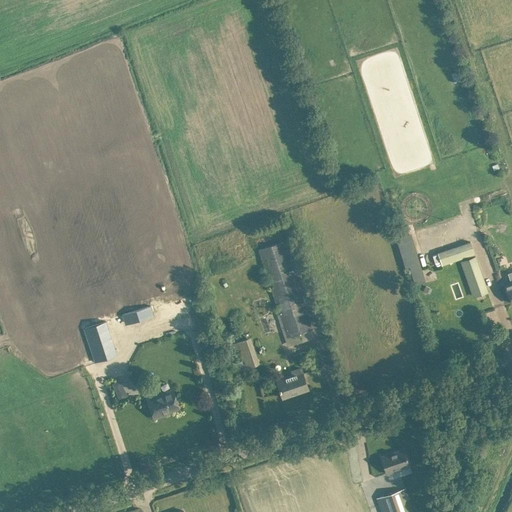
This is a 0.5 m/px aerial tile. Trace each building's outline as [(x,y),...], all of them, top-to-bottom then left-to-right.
[(452,72),(454,81),(461,80),(459,70),(452,72)] [(21,147),(48,148),(50,116),(23,115),(21,147)] [(163,301),(189,294),(150,143),(125,149),(132,174),(130,175),(163,301)] [(40,191),(57,253),(60,253),(80,328),(104,321),(68,184),(40,191)] [(62,335),(25,195),(8,199),(10,209),(0,212),(34,342),(62,335)] [(410,285),(425,281),(412,233),(397,237),(410,285)] [(297,281),(284,241),(259,249),(288,337),(313,329),(302,297),(306,295),(301,280),(297,281)] [(442,265),(475,254),(470,241),(438,252),(442,265)] [(474,295),(487,291),(476,257),(463,261),(474,295)] [(150,306),(123,314),(125,322),(153,314),(150,306)] [(106,321),(84,328),(95,362),(117,355),(106,321)] [(248,368),(258,364),(250,339),(239,343),(248,368)] [(43,361),(49,378),(80,368),(74,351),(43,361)] [(277,382),(279,388),(282,397),(308,389),(305,379),(301,368),(292,371),(293,374),(276,379),(277,382)] [(112,382),(120,402),(128,398),(121,379),(112,382)] [(154,418),(171,412),(170,411),(179,407),(173,389),(147,398),(154,418)] [(387,473),(396,470),(410,466),(404,449),(381,456),(387,473)] [(382,511),(413,511),(408,498),(405,488),(377,498),(380,507),(382,511)] [(362,511),(360,503),(331,511),(362,511)]
